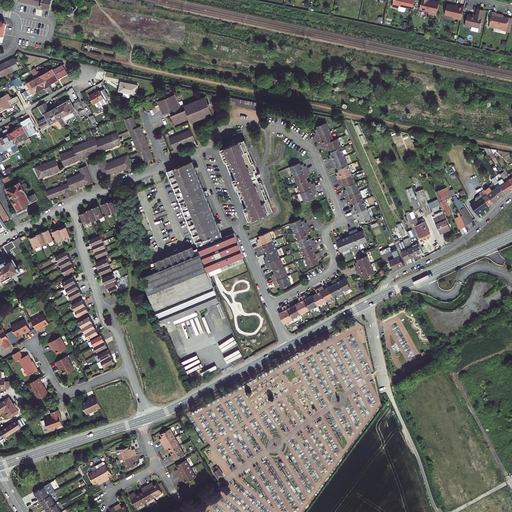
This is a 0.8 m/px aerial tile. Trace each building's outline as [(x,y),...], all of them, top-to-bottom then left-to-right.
[(42,0),(41,6),(41,7),(50,9),(52,0),(42,0)] [(412,9),(414,0),(393,0),(392,7),(398,8),(398,9),(399,11),(404,12),(405,11),(406,7),(412,9)] [(428,14),(436,15),(439,2),(432,0),(432,1),(428,0),(421,0),(420,8),(421,10),(429,11),(428,14)] [(454,18),(461,20),(464,7),(457,5),(457,6),(455,5),(454,5),(452,7),(451,4),(447,4),(445,14),(453,16),(454,18)] [(467,14),(465,26),(471,27),(471,26),(480,28),(484,10),(477,8),(475,16),(467,14)] [(492,12),(489,26),(494,27),(495,26),(501,28),(501,30),(506,31),(509,18),(501,16),(501,15),(496,13),(497,13),(492,12)] [(15,70),(10,60),(8,61),(5,63),(0,65),(0,75),(0,76),(1,77),(15,70)] [(43,82),(65,69),(63,65),(57,68),(57,69),(53,71),(52,70),(40,77),(43,82)] [(36,79),(27,84),(30,89),(43,82),(40,77),(39,75),(37,72),(35,68),(31,70),(36,79)] [(43,82),(45,86),(58,79),(61,77),(68,74),(65,69),(43,82)] [(11,81),(6,84),(10,90),(15,87),(11,81)] [(30,89),(21,94),(24,100),(28,98),(27,96),(45,86),(43,82),(30,89)] [(138,85),(121,82),(119,91),(123,92),(123,96),(130,98),(131,93),(136,94),(138,85)] [(100,90),(89,96),(94,104),(95,103),(98,109),(108,104),(105,100),(109,98),(104,89),(100,91),(100,90)] [(8,94),(0,98),(0,105),(11,99),(8,94)] [(175,95),(157,102),(163,114),(171,111),(173,115),(171,116),(175,125),(187,120),(183,111),(180,112),(179,108),(180,108),(175,95)] [(0,105),(0,111),(20,100),(17,96),(11,99),(0,105)] [(186,110),(183,111),(187,120),(189,119),(191,123),(212,115),(209,108),(210,107),(209,104),(208,104),(205,97),(184,106),(186,110)] [(60,112),(72,105),(70,100),(57,107),(60,112)] [(251,101),(250,108),(256,110),(258,103),(251,101)] [(50,111),(45,103),(40,106),(46,117),(47,119),(60,112),(57,107),(56,106),(55,104),(51,106),(53,109),(50,111)] [(75,110),(72,105),(60,112),(63,117),(64,119),(65,123),(67,122),(66,120),(75,115),(73,112),(75,110)] [(62,127),(66,124),(65,123),(64,119),(63,117),(60,112),(47,119),(40,123),(39,124),(42,129),(58,120),(62,127)] [(22,126),(10,134),(13,139),(33,127),(34,126),(29,117),(20,123),(22,126)] [(132,117),(125,120),(138,152),(141,151),(146,162),(153,159),(141,126),(137,128),(132,117)] [(316,137),(330,131),(326,122),(316,126),(317,128),(315,130),(316,132),(314,133),(316,137)] [(36,132),(33,127),(13,139),(16,144),(36,132)] [(0,145),(13,139),(10,134),(7,128),(3,131),(5,136),(0,139),(0,145)] [(195,141),(191,130),(169,138),(174,150),(195,141)] [(330,131),(316,137),(318,141),(319,140),(320,143),(323,142),(324,144),(334,140),(330,131)] [(74,149),(60,155),(64,166),(79,160),(78,158),(85,155),(85,156),(93,153),(92,153),(99,150),(100,152),(121,144),(117,132),(96,141),(94,138),(73,147),(74,149)] [(330,149),(331,151),(341,147),(342,147),(338,138),(334,140),(324,144),(325,148),(327,147),(328,150),(330,149)] [(14,152),(19,149),(16,144),(13,139),(0,145),(0,162),(8,158),(6,154),(9,152),(7,148),(11,146),(14,152)] [(231,146),(221,150),(249,220),(256,217),(267,213),(273,210),(269,199),(245,140),(234,144),(231,146)] [(483,157),(485,156),(489,154),(492,152),(490,149),(476,146),(483,157)] [(341,147),(331,151),(331,152),(331,154),(329,155),(330,158),(329,158),(330,162),(345,156),(341,147)] [(489,154),(496,164),(499,163),(493,154),(492,152),(489,154)] [(105,159),(98,161),(105,178),(111,176),(111,175),(125,169),(125,170),(133,167),(128,155),(107,163),(105,159)] [(345,156),(330,162),(332,166),(334,165),(335,168),(337,167),(338,169),(348,165),(345,156)] [(56,159),(33,168),(39,179),(60,170),(56,159)] [(192,161),(167,171),(196,242),(221,232),(192,161)] [(290,166),(293,175),(308,169),(306,165),(305,166),(304,164),(301,165),(300,162),(290,166)] [(511,189),(511,183),(507,175),(499,163),(496,164),(497,166),(501,173),(496,177),(506,194),(511,189)] [(336,176),(337,179),(352,173),(348,165),(338,169),(339,171),(336,172),(337,175),(336,176)] [(12,166),(5,169),(8,174),(15,170),(12,166)] [(68,183),(46,192),(50,199),(64,193),(66,198),(73,195),(72,190),(86,185),(86,186),(93,183),(86,166),(79,168),(81,173),(67,179),(68,183)] [(491,169),(496,177),(501,173),(497,166),(491,169)] [(293,175),(297,184),(308,179),(307,178),(309,176),(308,174),(310,173),(308,169),(293,175)] [(345,187),(346,186),(356,182),(352,173),(337,179),(339,183),(341,183),(342,185),(344,184),(345,187)] [(9,176),(3,179),(6,185),(12,182),(9,176)] [(489,186),(490,187),(498,199),(501,197),(506,194),(496,177),(491,180),(493,183),(492,183),(493,184),(489,186)] [(297,184),(301,193),(315,187),(314,183),(312,184),(311,181),(309,182),(308,179),(297,184)] [(20,182),(7,189),(18,209),(22,207),(26,205),(30,203),(31,203),(38,199),(35,193),(28,197),(24,189),(27,187),(25,184),(22,185),(20,182)] [(344,193),(346,197),(360,191),(356,182),(346,186),(347,189),(345,190),(346,192),(344,193)] [(301,193),(305,202),(315,197),(314,195),(317,194),(315,192),(317,191),(315,187),(301,193)] [(448,187),(436,192),(445,216),(451,213),(446,200),(452,197),(448,187)] [(498,199),(490,187),(486,191),(487,194),(483,197),(482,196),(481,196),(481,197),(482,197),(489,207),(498,199)] [(352,201),(353,204),(364,199),(360,191),(346,197),(348,201),(349,200),(350,203),(352,201)] [(422,208),(417,195),(415,196),(413,191),(408,194),(415,211),(422,208)] [(423,193),(417,195),(422,208),(426,215),(432,212),(423,193)] [(478,215),(489,207),(482,197),(481,197),(481,196),(480,195),(476,198),(475,201),(472,204),(471,206),(478,215)] [(464,207),(457,196),(454,198),(457,204),(456,204),(460,211),(464,207)] [(352,210),(353,214),(367,208),(364,199),(353,204),(354,206),(352,207),(353,210),(352,210)] [(108,202),(112,213),(119,210),(115,200),(111,201),(111,200),(108,202)] [(0,202),(0,216),(3,222),(9,218),(0,202)] [(108,202),(102,204),(106,215),(112,213),(108,202)] [(99,206),(93,208),(97,219),(103,216),(99,206)] [(473,220),(464,207),(460,211),(465,219),(468,224),(473,220)] [(93,208),(87,210),(91,221),(97,219),(93,208)] [(367,208),(353,214),(355,218),(356,217),(357,220),(360,219),(361,221),(371,217),(367,208)] [(91,221),(87,210),(83,212),(84,213),(80,214),(84,224),(91,221)] [(441,215),(433,218),(440,234),(450,229),(442,211),(440,212),(441,215)] [(409,212),(406,213),(411,225),(414,223),(420,238),(421,237),(429,233),(430,233),(423,219),(418,221),(416,218),(413,220),(409,212)] [(463,220),(462,218),(456,221),(459,229),(465,226),(463,220)] [(290,223),(294,232),(308,226),(307,223),(305,223),(304,220),(302,221),(301,219),(290,223)] [(400,224),(397,225),(400,232),(402,237),(405,235),(400,224)] [(294,232),(297,241),(308,237),(307,234),(309,233),(308,231),(310,230),(308,226),(294,232)] [(71,237),(66,227),(63,228),(62,227),(59,229),(63,240),(71,237)] [(356,228),(352,230),(358,244),(367,240),(363,230),(358,232),(356,228)] [(43,232),(47,243),(54,240),(49,229),(43,232)] [(63,240),(59,229),(53,231),(57,242),(63,240)] [(423,253),(419,243),(413,229),(407,232),(410,238),(417,255),(423,253)] [(350,248),(358,244),(352,230),(349,232),(350,235),(345,237),(350,248)] [(47,243),(43,232),(37,234),(42,245),(47,243)] [(221,232),(196,242),(199,248),(223,238),(221,232)] [(256,243),(258,247),(272,241),(269,232),(258,237),(259,239),(257,240),(258,242),(256,243)] [(200,254),(208,272),(231,263),(244,258),(234,233),(223,238),(199,248),(198,248),(200,254)] [(37,234),(33,236),(34,236),(30,238),(35,248),(42,245),(37,234)] [(92,245),(103,241),(100,235),(90,239),(92,245)] [(350,248),(345,237),(340,239),(339,236),(335,238),(341,252),(350,248)] [(20,237),(12,241),(15,246),(22,242),(20,237)] [(297,241),(301,250),(315,244),(314,240),(312,241),(311,238),(309,239),(308,237),(297,241)] [(411,258),(417,255),(410,238),(404,241),(411,258)] [(411,258),(404,241),(404,240),(400,242),(398,243),(406,260),(411,258)] [(12,241),(7,244),(10,249),(15,246),(12,241)] [(92,245),(95,251),(106,247),(103,241),(92,245)] [(265,252),(266,254),(276,250),(272,241),(258,247),(259,251),(261,250),(262,253),(265,252)] [(301,250),(305,258),(315,254),(314,252),(317,251),(316,248),(317,248),(315,244),(301,250)] [(108,253),(106,247),(95,251),(97,258),(108,253)] [(150,264),(153,273),(200,254),(198,248),(193,250),(192,247),(153,263),(150,264)] [(397,249),(391,251),(399,267),(404,265),(397,249)] [(263,260),(265,264),(279,259),(276,250),(266,254),(266,256),(264,257),(265,260),(263,260)] [(55,257),(59,263),(69,257),(66,251),(55,257)] [(399,267),(391,251),(381,256),(384,262),(389,260),(394,270),(399,267)] [(321,257),(319,252),(315,254),(305,258),(308,267),(319,263),(318,261),(320,260),(319,257),(321,257)] [(142,277),(162,325),(219,302),(208,272),(200,254),(153,273),(142,277)] [(355,266),(357,270),(371,264),(367,255),(357,259),(358,262),(355,263),(356,265),(355,266)] [(59,263),(62,268),(72,262),(69,257),(59,263)] [(96,263),(98,268),(109,264),(107,258),(96,263)] [(5,261),(0,264),(7,278),(9,281),(14,278),(13,275),(20,271),(19,270),(22,268),(20,265),(17,267),(13,259),(6,263),(5,261)] [(279,259),(265,264),(267,268),(268,268),(270,271),(272,270),(273,271),(283,267),(279,259)] [(65,275),(70,272),(75,269),(73,266),(74,266),(72,262),(62,268),(65,275)] [(109,264),(98,268),(101,274),(112,270),(109,264)] [(364,275),(364,277),(375,272),(371,264),(357,270),(358,274),(360,273),(361,276),(364,275)] [(271,278),(272,282),(287,276),(283,267),(273,271),(274,274),(271,275),(272,277),(271,278)] [(113,274),(103,278),(105,284),(116,280),(113,274)] [(287,276),(272,282),(274,286),(276,285),(277,287),(279,287),(280,289),(290,285),(287,276)] [(62,282),(65,288),(76,282),(73,277),(62,282)] [(338,277),(335,279),(342,293),(351,288),(346,277),(340,280),(338,277)] [(333,284),(328,287),(334,297),(342,293),(335,279),(331,281),(333,284)] [(119,287),(116,280),(105,284),(106,287),(107,287),(109,291),(119,287)] [(65,288),(68,294),(79,288),(76,282),(65,288)] [(322,286),(319,288),(326,302),(334,297),(328,287),(324,289),(322,286)] [(79,288),(68,294),(72,299),(82,294),(79,288)] [(326,302),(319,288),(315,290),(317,293),(312,296),(318,305),(318,306),(326,302)] [(318,305),(312,296),(312,295),(307,298),(305,295),(302,297),(310,310),(318,305)] [(310,310),(302,297),(298,299),(300,302),(296,304),(301,315),(310,310)] [(72,305),(75,311),(85,305),(82,299),(72,305)] [(301,315),(296,304),(291,307),(289,304),(286,306),(293,320),(301,315)] [(85,305),(75,311),(78,316),(88,311),(85,305)] [(293,320),(286,306),(282,308),(284,311),(279,314),(285,324),(293,320)] [(44,314),(31,321),(32,321),(35,326),(38,332),(46,327),(45,326),(49,324),(44,314)] [(79,322),(82,327),(92,322),(89,316),(79,322)] [(24,319),(11,326),(17,336),(24,332),(25,334),(31,330),(24,319)] [(82,327),(85,333),(95,327),(92,322),(82,327)] [(95,327),(85,333),(88,339),(99,333),(95,327)] [(12,344),(3,329),(0,330),(0,343),(2,342),(6,347),(12,344)] [(101,335),(100,336),(91,341),(94,346),(104,340),(101,335)] [(60,337),(49,343),(52,349),(54,348),(57,354),(67,349),(60,337)] [(104,340),(94,346),(97,352),(108,346),(104,340)] [(98,355),(101,360),(112,355),(108,349),(98,355)] [(19,350),(12,354),(16,361),(19,359),(27,375),(37,369),(34,365),(27,354),(23,357),(19,350)] [(112,355),(101,360),(105,367),(115,362),(113,359),(113,358),(112,355)] [(66,356),(55,362),(59,368),(60,368),(64,374),(73,369),(66,356)] [(0,389),(5,389),(5,387),(5,385),(9,385),(9,380),(4,380),(4,378),(1,378),(1,372),(1,370),(0,370),(0,389)] [(37,379),(29,383),(37,399),(48,393),(45,388),(44,388),(42,383),(40,384),(37,379)] [(101,407),(96,396),(90,399),(90,400),(82,404),(87,414),(101,407)] [(10,418),(13,416),(12,414),(14,413),(15,415),(18,413),(8,398),(0,403),(0,413),(4,410),(10,418)] [(62,426),(60,420),(59,417),(61,417),(58,409),(50,413),(52,417),(44,420),(48,430),(57,427),(58,428),(62,426)] [(0,432),(4,438),(21,426),(26,423),(22,418),(0,432)] [(184,455),(170,429),(160,434),(162,438),(163,440),(161,441),(164,447),(167,446),(168,448),(172,455),(173,457),(170,459),(172,462),(184,455)] [(120,460),(123,459),(137,454),(135,451),(133,452),(132,449),(131,446),(116,450),(120,460)] [(137,454),(123,459),(126,468),(137,465),(136,461),(135,459),(138,458),(137,454)] [(178,475),(191,468),(186,460),(176,465),(178,469),(179,471),(177,472),(178,475)] [(97,469),(104,481),(107,480),(106,477),(108,476),(112,474),(106,464),(104,462),(103,462),(96,466),(97,469)] [(212,469),(216,475),(221,472),(217,466),(212,469)] [(191,468),(178,475),(180,479),(183,477),(184,479),(186,483),(196,477),(191,468)] [(101,483),(104,481),(97,469),(89,474),(94,484),(98,482),(100,481),(101,483)] [(136,507),(162,493),(157,483),(153,485),(151,486),(150,483),(143,487),(145,489),(143,491),(136,494),(134,496),(132,492),(129,494),(136,507)] [(41,500),(50,494),(48,491),(51,489),(48,484),(34,491),(37,496),(38,495),(41,500)] [(46,508),(55,503),(50,494),(41,500),(40,500),(43,505),(44,504),(46,508)] [(60,511),(61,511),(56,503),(55,503),(46,508),(47,511),(60,511)]
